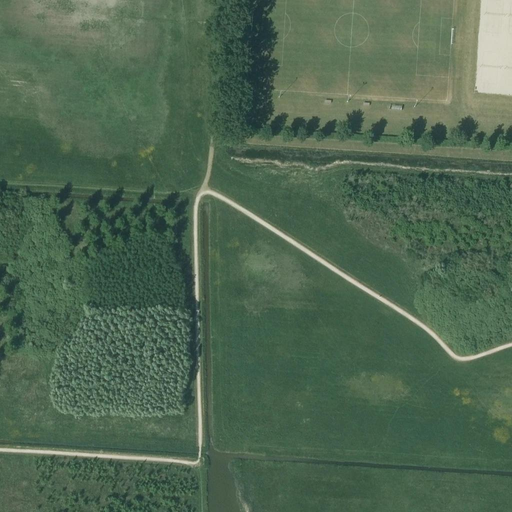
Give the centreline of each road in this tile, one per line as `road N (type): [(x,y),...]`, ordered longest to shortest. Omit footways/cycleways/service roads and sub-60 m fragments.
road 1 (track): [(204,185),(171,193),(0,183)]
road 2 (track): [(200,194),(209,168),(216,0)]
road 3 (track): [(204,185),(189,140),(180,0)]
